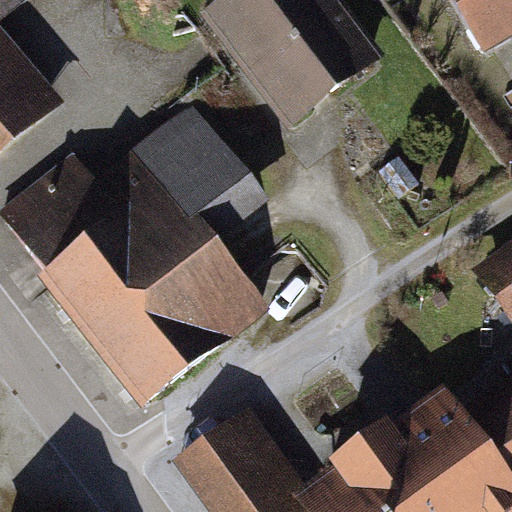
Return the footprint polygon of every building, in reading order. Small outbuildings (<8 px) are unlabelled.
[(0,0),(0,183),(74,119),(0,35),(36,3),(33,0),(0,0)] [(349,0),(252,0),(220,24),(307,140),(402,70),(349,0)] [(511,0),(466,0),(509,69),(511,66),(511,0)] [(88,161),(4,222),(154,427),(291,327),(229,243),(273,211),(202,113),(105,184),(88,161)] [(261,423),(190,475),(216,511),(511,511),(511,476),(456,390),(313,494),(261,423)] [(511,457),(511,394),(483,413),(511,457)]
